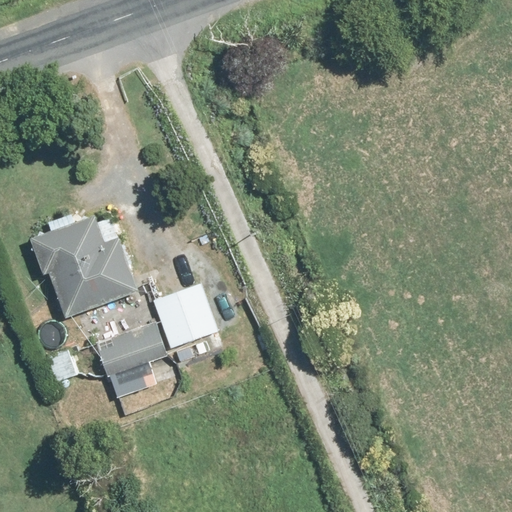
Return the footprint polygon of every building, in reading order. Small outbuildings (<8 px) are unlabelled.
[(59,271),(76,316),(147,290),(120,215),(106,220),(104,214),(77,224),(73,215),(56,221),(60,230),(39,237),(52,274),(59,271)] [(207,282),(159,299),(177,347),(224,331),(207,282)] [(83,318),(71,322),(81,350),(93,345),(83,318)] [(163,320),(103,341),(115,376),(176,354),(163,320)] [(64,325),(63,322),(55,325),(62,342),(75,337),(69,323),(64,325)] [(75,347),(68,350),(77,376),(85,373),(75,347)]
